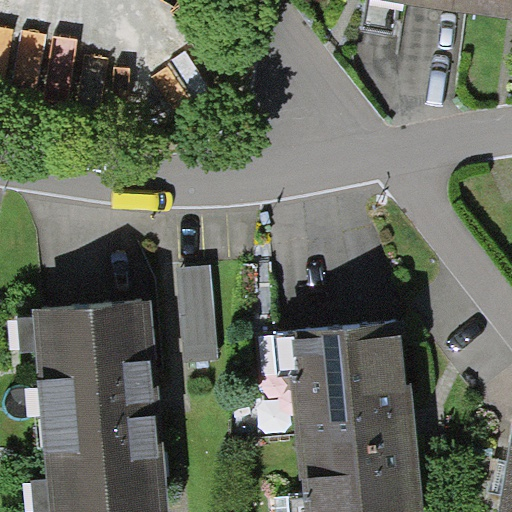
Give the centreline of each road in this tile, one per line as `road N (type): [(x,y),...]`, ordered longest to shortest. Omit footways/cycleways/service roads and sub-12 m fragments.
road 1 (residential): [(0,162),(160,188),(403,158)]
road 2 (residential): [(281,0),(403,158)]
road 3 (residential): [(403,158),(511,297)]
